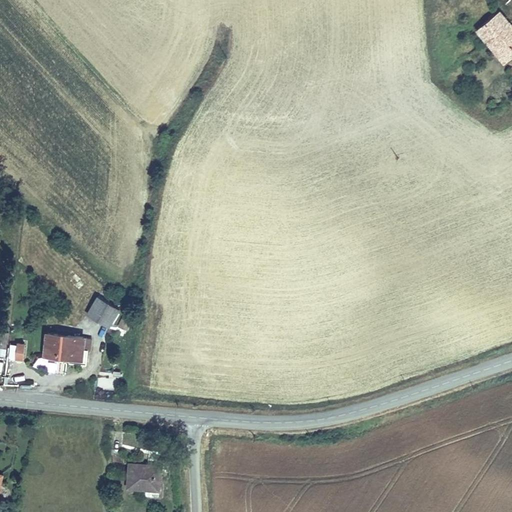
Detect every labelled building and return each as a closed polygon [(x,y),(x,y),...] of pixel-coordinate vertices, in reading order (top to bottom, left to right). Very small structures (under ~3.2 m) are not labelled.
[(511,58),(511,25),(500,10),(479,28),(507,62),(511,58)] [(107,323),(119,306),(99,293),(87,311),(107,323)] [(9,348),(10,333),(2,332),(0,347),(9,348)] [(84,349),(83,335),(48,333),(46,361),(87,365),(89,349),(84,349)] [(28,345),(20,344),(18,359),(26,360),(28,345)] [(9,348),(0,347),(0,349),(0,367),(6,369),(9,348)] [(164,462),(135,459),(132,483),(162,485),(164,462)]
